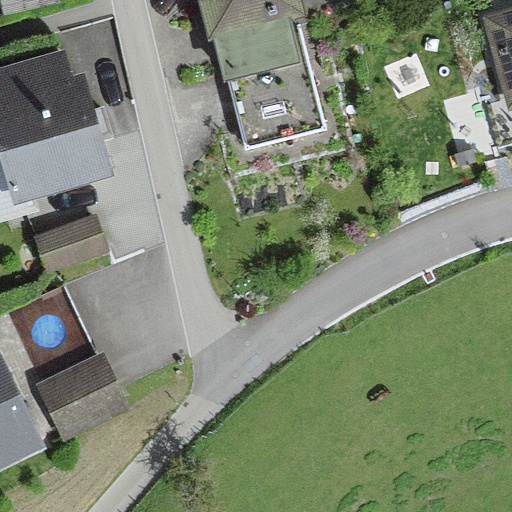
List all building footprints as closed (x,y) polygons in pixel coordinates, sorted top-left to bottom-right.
[(5,0),(8,12),(47,3),(46,0),(5,0)] [(203,0),(211,32),(213,31),(243,150),(321,130),(295,27),(282,30),(278,14),(275,14),(271,0),(203,0)] [(511,15),(486,23),(507,100),(511,98),(511,15)] [(74,86),(69,88),(60,59),(0,76),(0,142),(2,150),(0,150),(0,211),(19,206),(16,196),(98,172),(90,143),(105,138),(97,112),(82,117),(74,86)] [(45,271),(101,251),(90,221),(34,241),(45,271)] [(55,421),(112,394),(97,363),(40,391),(55,421)] [(0,459),(31,445),(0,381),(0,459)]
